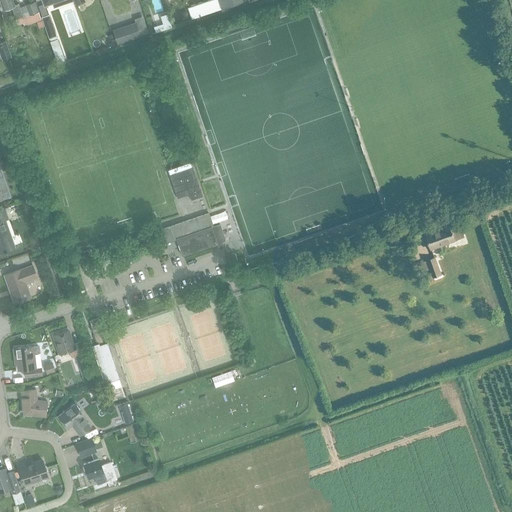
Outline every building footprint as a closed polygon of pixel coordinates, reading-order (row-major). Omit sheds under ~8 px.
[(14,6),(11,0),(0,0),(0,4),(2,10),(11,7),(17,25),(23,23),(24,25),(41,20),(35,2),(19,7),(18,4),(14,6)] [(54,8),(73,1),(72,0),(42,0),(44,4),(51,2),(54,8)] [(212,0),(209,1),(213,12),(246,0),(212,0)] [(192,20),(213,12),(209,1),(188,9),(192,20)] [(135,2),(130,4),(135,16),(140,14),(135,2)] [(42,17),(49,40),(50,39),(56,37),(57,37),(50,15),(42,17)] [(163,25),(154,28),(156,33),(165,31),(172,28),(168,15),(161,17),(163,25)] [(141,37),(136,22),(112,30),(117,44),(141,37)] [(149,36),(155,34),(151,22),(145,24),(149,36)] [(64,58),(58,40),(49,43),(58,67),(65,65),(63,59),(64,58)] [(5,42),(0,43),(0,54),(2,60),(10,57),(5,42)] [(0,199),(9,197),(0,170),(0,199)] [(190,207),(201,204),(193,174),(168,180),(175,205),(188,202),(190,207)] [(0,253),(8,251),(15,248),(5,220),(8,219),(5,210),(0,211),(0,253)] [(213,228),(210,218),(209,214),(160,231),(164,244),(177,240),(182,255),(217,244),(211,228),(213,228)] [(458,221),(425,233),(430,247),(463,235),(458,221)] [(79,259),(81,265),(89,263),(87,256),(79,259)] [(433,277),(441,274),(435,258),(427,261),(433,277)] [(21,270),(14,272),(4,275),(14,304),(31,298),(26,282),(37,278),(33,266),(21,270)] [(120,379),(111,352),(108,343),(100,345),(100,343),(103,342),(99,331),(104,329),(100,318),(90,321),(98,344),(92,346),(105,384),(120,379)] [(54,336),(60,354),(69,351),(71,358),(80,355),(83,365),(87,364),(80,342),(73,344),(68,331),(69,331),(68,330),(53,335),(53,336),(54,336)] [(25,377),(34,376),(42,375),(41,368),(36,369),(34,355),(39,355),(40,353),(40,347),(38,346),(33,346),(12,349),(14,365),(17,364),(18,370),(24,369),(25,378),(25,377)] [(55,372),(52,361),(44,364),(47,374),(55,372)] [(88,368),(81,371),(85,383),(92,380),(88,368)] [(230,377),(210,384),(213,390),(232,383),(230,377)] [(46,417),(47,407),(48,402),(37,401),(36,390),(21,392),(24,415),(26,415),(46,417)] [(79,435),(88,429),(90,427),(83,417),(84,416),(75,404),(58,416),(67,429),(72,425),(79,435)] [(127,404),(120,406),(122,414),(130,411),(127,404)] [(81,457),(96,451),(92,438),(76,443),(81,457)] [(98,459),(83,465),(88,478),(95,476),(98,485),(116,479),(111,463),(101,466),(98,459)] [(25,484),(48,476),(42,460),(27,465),(26,462),(19,465),(25,484)] [(12,493),(20,491),(13,472),(7,474),(5,469),(0,470),(0,491),(11,488),(12,493)]
